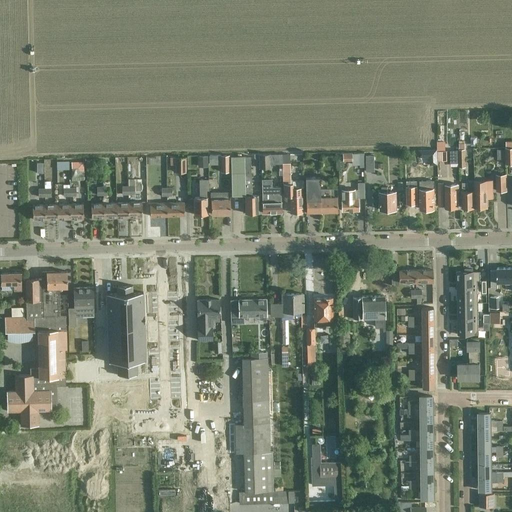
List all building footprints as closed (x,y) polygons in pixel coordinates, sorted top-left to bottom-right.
[(0,153),(23,153),(23,134),(17,134),(17,128),(4,128),(4,134),(0,134),(0,153)] [(352,152),(342,152),(343,160),(352,160),(352,152)] [(269,166),(269,153),(258,153),(259,167),(269,166)] [(252,194),(252,186),(251,168),(251,154),(245,155),(231,155),(231,194),(245,193),(245,195),(245,212),(258,212),(258,194),(252,194)] [(207,155),(199,156),(199,166),(207,166),(207,155)] [(221,171),(229,171),(229,155),(221,155),(221,171)] [(373,155),(365,155),(366,170),(374,170),(373,155)] [(175,171),(185,171),(185,157),(175,157),(175,164),(175,171)] [(290,183),(290,163),(282,163),(283,195),(290,195),(290,211),(302,211),(302,187),(303,187),(303,180),(292,180),(292,183),(290,183)] [(496,174),(497,190),(507,190),(506,174),(496,174)] [(306,212),(322,212),(322,210),(337,210),(337,188),(320,188),(320,177),(305,177),(306,212)] [(141,190),(141,178),(128,179),(128,185),(134,185),(134,191),(141,190)] [(271,178),(261,178),(262,212),(281,211),(280,186),(271,186),(271,178)] [(207,213),(207,190),(209,190),(208,179),(199,179),(200,196),(194,197),(194,198),(194,210),(194,214),(207,213)] [(420,208),(434,208),(434,187),(434,180),(420,180),(420,182),(420,208)] [(463,190),(462,190),(462,208),(475,207),(475,190),(474,190),(474,180),(468,180),(468,182),(462,182),(463,190)] [(475,180),(474,180),(474,190),(475,190),(475,207),(487,207),(487,190),(487,182),(487,180),(486,180),(475,180)] [(445,190),(446,208),(458,208),(457,183),(445,184),(445,190)] [(382,191),(380,191),(381,209),(397,209),(396,191),(388,191),(388,186),(382,186),(382,191)] [(342,188),(342,210),(358,209),(358,188),(342,188)] [(227,192),(211,192),(211,214),(230,213),(230,198),(227,198),(227,192)] [(108,202),(108,197),(104,197),(104,202),(104,217),(116,216),(116,202),(108,202)] [(184,200),(166,201),(167,215),(184,214),(184,200)] [(141,201),(128,202),(129,216),(142,216),(141,201)] [(167,215),(166,201),(150,201),(150,215),(167,215)] [(104,217),(104,202),(91,203),(91,217),(104,217)] [(129,216),(128,202),(116,202),(116,216),(129,216)] [(70,217),(70,203),(58,204),(58,218),(70,217)] [(83,203),(70,203),(70,217),(83,217),(83,203)] [(46,218),(45,204),(32,204),(33,218),(46,218)] [(58,218),(58,204),(45,204),(46,218),(58,218)] [(497,270),(491,270),(491,288),(498,288),(497,281),(505,281),(505,282),(511,282),(511,267),(497,268),(497,270)] [(465,271),(457,271),(457,287),(478,287),(478,280),(480,280),(480,270),(472,271),(472,268),(465,268),(465,271)] [(416,282),(415,269),(398,270),(398,280),(404,280),(404,282),(416,282)] [(433,269),(432,269),(415,269),(416,282),(428,282),(428,280),(433,280),(433,269)] [(43,315),(46,315),(60,315),(60,293),(67,293),(67,287),(67,271),(42,271),(43,278),(38,278),(39,300),(43,300),(43,315)] [(13,283),(14,289),(21,289),(21,272),(0,272),(1,284),(13,283)] [(39,300),(38,278),(26,278),(26,316),(43,315),(43,300),(39,300)] [(118,293),(106,293),(109,362),(117,361),(118,375),(137,374),(137,361),(145,360),(144,323),(145,322),(145,315),(144,315),(143,292),(138,292),(136,292),(132,292),(131,284),(117,285),(118,293)] [(93,304),(92,286),(73,286),(74,307),(74,316),(83,315),(83,311),(93,311),(93,304)] [(478,287),(457,287),(458,303),(478,302),(478,287)] [(282,303),(270,303),(271,315),(293,315),(293,311),(303,310),(303,293),(282,294),(282,303)] [(384,326),(383,295),(361,296),(361,297),(352,297),(352,307),(346,307),(347,317),(353,317),(374,316),(375,326),(382,326),(384,326)] [(177,299),(151,300),(154,392),(151,392),(152,436),(184,435),(183,395),(186,395),(184,329),(184,330),(183,309),(186,309),(186,296),(177,297),(177,299)] [(492,296),(492,307),(504,307),(503,296),(492,296)] [(332,324),(332,318),(332,297),(323,297),(313,298),(314,318),(314,325),(319,325),(324,325),(324,324),(332,324)] [(205,299),(197,299),(197,317),(198,317),(198,326),(197,326),(197,339),(212,339),(212,325),(211,325),(210,316),(219,316),(219,299),(210,299),(210,298),(205,298),(205,299)] [(266,298),(246,299),(246,309),(247,316),(267,315),(266,298)] [(239,299),(231,299),(231,323),(244,323),(244,316),(247,316),(246,309),(246,299),(239,299)] [(478,302),(458,303),(458,318),(478,318),(478,302)] [(11,316),(26,316),(26,307),(11,307),(11,316)] [(433,321),(433,307),(421,307),(421,321),(433,321)] [(47,329),(46,315),(43,315),(26,316),(4,316),(4,330),(7,330),(7,339),(14,339),(18,342),(19,342),(22,339),(38,339),(38,329),(47,329)] [(66,385),(65,349),(67,349),(66,315),(60,315),(46,315),(47,329),(38,329),(38,339),(38,367),(30,367),(30,374),(15,375),(15,390),(6,390),(7,411),(20,410),(20,425),(38,425),(38,410),(51,410),(51,406),(57,406),(57,385),(66,385)] [(478,318),(458,318),(458,334),(478,334),(478,318)] [(434,334),(433,321),(421,321),(421,334),(434,334)] [(339,342),(350,342),(349,327),(339,327),(339,342)] [(306,328),(307,344),(314,344),(314,328),(306,328)] [(94,348),(83,348),(84,364),(94,364),(94,350),(101,350),(101,330),(94,330),(94,348)] [(434,347),(434,334),(421,334),(422,347),(434,347)] [(470,362),(459,363),(459,377),(480,377),(480,362),(477,362),(477,350),(479,349),(479,341),(467,341),(468,350),(472,350),(472,355),(470,355),(470,362)] [(315,364),(314,344),(307,344),(307,364),(315,364)] [(434,360),(434,347),(422,347),(422,360),(434,360)] [(273,490),(272,451),(269,352),(267,352),(250,352),(250,358),(241,358),(242,392),(242,399),(243,424),(235,424),(235,452),(243,452),(244,491),(273,490)] [(434,373),(434,360),(422,360),(422,373),(434,373)] [(434,387),(434,373),(422,373),(422,387),(434,387)] [(209,386),(198,386),(199,397),(210,397),(209,386)] [(432,403),(432,395),(419,395),(419,408),(434,408),(434,403),(432,403)] [(434,413),(434,408),(419,408),(420,421),(432,421),(432,413),(434,413)] [(491,420),(491,412),(479,412),(479,419),(476,419),(476,425),(491,425),(495,425),(495,420),(491,420)] [(432,428),(432,421),(420,421),(420,434),(434,434),(434,428),(432,428)] [(491,438),(491,425),(476,425),(477,431),(479,431),(479,438),(491,438)] [(31,469),(30,427),(14,428),(15,469),(31,469)] [(434,439),(434,434),(420,434),(420,447),(432,446),(432,439),(434,439)] [(491,451),(491,438),(479,438),(479,445),(477,445),(477,451),(491,451)] [(320,462),(319,444),(312,444),(313,464),(311,464),(312,484),(334,483),(335,500),(307,501),(308,508),(342,507),(341,464),(336,464),(336,462),(320,462)] [(432,454),(432,446),(420,447),(420,459),(435,459),(434,454),(432,454)] [(491,463),(491,451),(477,451),(477,457),(479,457),(479,463),(491,463)] [(435,464),(435,459),(420,459),(420,472),(432,472),(432,464),(435,464)] [(491,471),(491,463),(479,463),(479,470),(477,470),(477,476),(491,476),(496,476),(496,471),(491,471)] [(31,511),(32,472),(16,472),(15,511),(31,511)] [(432,479),(432,472),(420,472),(420,485),(435,485),(435,479),(432,479)] [(492,489),(491,476),(477,476),(477,482),(479,482),(479,489),(492,489)] [(435,490),(435,485),(420,485),(421,498),(433,498),(433,490),(435,490)] [(274,502),(273,490),(244,491),(239,492),(239,503),(274,502)] [(288,490),(281,490),(281,502),(289,501),(288,490)] [(494,506),(494,493),(480,493),(480,506),(494,506)]
